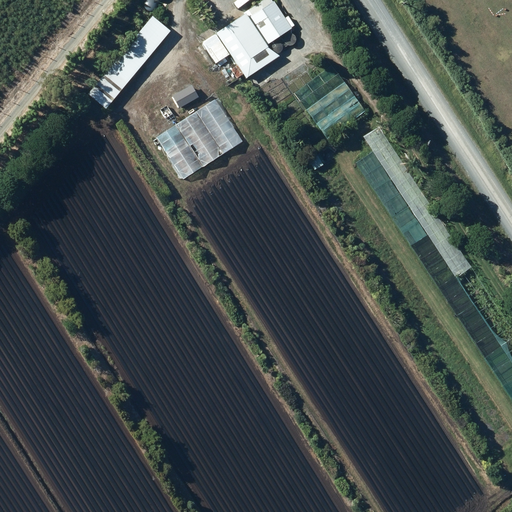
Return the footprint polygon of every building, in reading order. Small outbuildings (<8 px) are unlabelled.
[(249,14),(205,43),(218,63),(231,54),(240,68),(250,61),(258,72),(278,59),(268,44),(296,26),(290,16),(287,18),(276,2),(275,3),(272,0),(265,0),(248,12),(249,14)] [(155,17),(112,68),(130,83),(172,32),(155,17)] [(300,40),(293,31),(282,39),(289,48),(300,40)] [(199,92),(185,77),(181,81),(187,87),(185,89),(183,87),(180,90),(188,100),(194,94),(195,95),(199,92)] [(346,83),(307,111),(328,139),(367,111),(346,83)] [(218,100),(157,138),(184,180),(244,142),(218,100)] [(375,152),(357,164),(511,396),(511,327),(379,127),(365,137),(375,152)] [(304,185),(299,188),(484,476),(489,473),(304,185)] [(170,222),(166,225),(172,234),(176,232),(170,222)] [(300,280),(291,267),(284,272),(293,285),(300,280)] [(206,277),(200,280),(203,285),(209,282),(206,277)]
